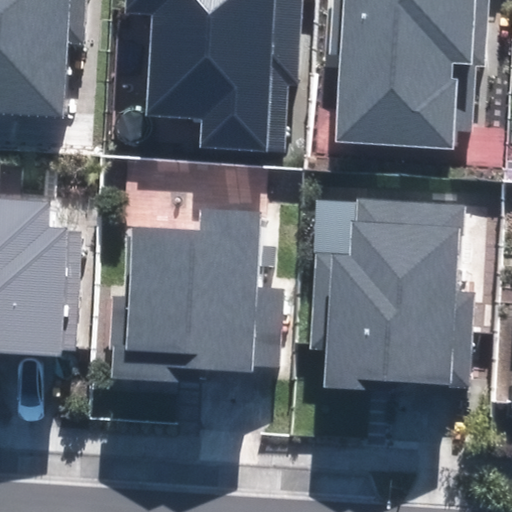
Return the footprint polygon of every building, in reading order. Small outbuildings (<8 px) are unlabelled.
[(0,0),(0,112),(63,116),(66,47),(82,48),(84,0),(0,0)] [(290,0),(126,0),(126,10),(154,12),(149,113),(201,116),(199,148),(283,152),(290,0)] [(334,0),(332,52),(342,53),(337,143),(470,150),(475,65),(480,65),(483,0),(334,0)] [(48,202),(0,199),(0,350),(74,355),(81,232),(47,230),(48,202)] [(458,207),(317,200),(309,347),(331,348),(328,387),(392,391),(393,384),(466,388),(472,294),(453,293),(458,207)] [(116,298),(112,374),(193,378),(193,373),(277,378),(282,290),(253,289),(257,212),(204,210),(203,232),(134,228),(130,299),(116,298)]
